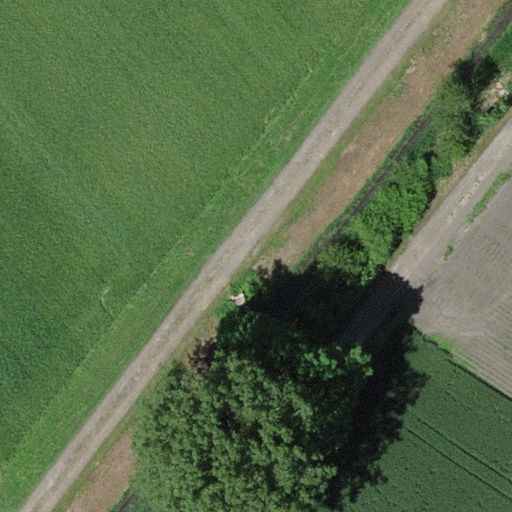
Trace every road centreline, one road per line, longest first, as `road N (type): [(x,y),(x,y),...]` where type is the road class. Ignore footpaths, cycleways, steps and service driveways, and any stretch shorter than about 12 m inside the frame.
road 1 (track): [(410,0),(4,511)]
road 2 (track): [(283,511),(511,222)]
